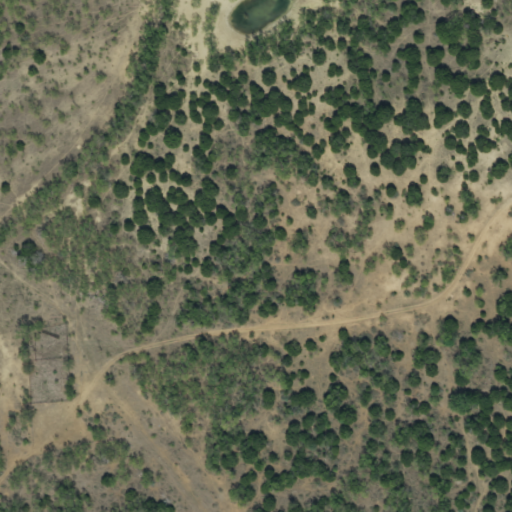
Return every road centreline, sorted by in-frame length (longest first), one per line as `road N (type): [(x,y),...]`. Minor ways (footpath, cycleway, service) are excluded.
road 1 (residential): [(126,389),(205,335),(158,309),(85,297),(41,324),(47,368),(82,401),(126,389)]
road 2 (residential): [(511,180),(496,189),(477,267),(376,333),(205,335)]
